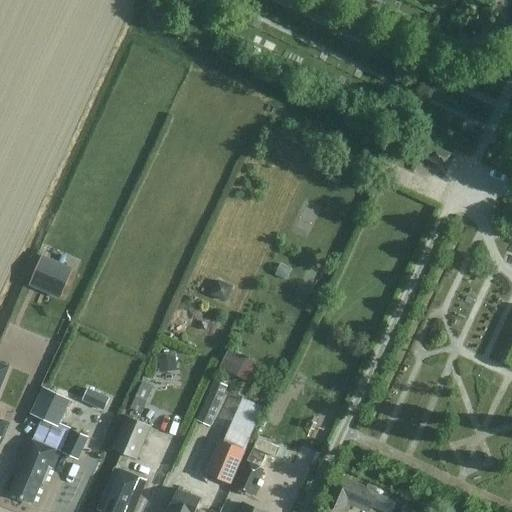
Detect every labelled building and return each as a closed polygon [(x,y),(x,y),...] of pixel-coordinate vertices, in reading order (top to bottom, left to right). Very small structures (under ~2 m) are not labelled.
[(428,159),(446,168),(453,155),(434,146),(428,159)] [(29,286),(60,300),(73,269),(42,255),(29,286)] [(238,377),(247,358),(229,349),(220,368),(238,377)] [(158,355),(160,372),(177,370),(175,353),(158,355)] [(0,393),(11,366),(0,361),(0,393)] [(142,414),(154,386),(142,381),(130,409),(142,414)] [(210,392),(197,420),(210,426),(223,398),(228,387),(215,381),(210,392)] [(59,427),(61,424),(72,400),(44,386),(31,413),(42,418),(59,427)] [(104,411),(110,398),(88,388),(82,401),(104,411)] [(112,448),(137,459),(152,426),(126,415),(112,448)] [(42,418),(33,440),(29,438),(13,475),(18,477),(11,493),(34,503),(43,481),(46,482),(51,468),(54,469),(61,451),(63,452),(72,429),(61,424),(59,427),(42,418)] [(0,441),(2,442),(10,423),(0,419),(0,441)] [(63,451),(80,459),(90,438),(73,430),(63,451)] [(223,441),(209,475),(210,475),(227,482),(232,484),(246,450),(224,441),(223,441)] [(261,456),(251,452),(234,490),(252,498),(266,468),(257,465),(261,456)] [(126,511),(127,510),(131,511),(133,511),(147,480),(116,467),(98,510),(102,511),(126,511)] [(348,511),(351,505),(367,511),(368,511),(378,491),(339,474),(325,506),(340,511),(348,511)] [(195,511),(201,499),(178,489),(167,511),(195,511)] [(269,511),(270,511),(243,501),(238,511),(269,511)]
